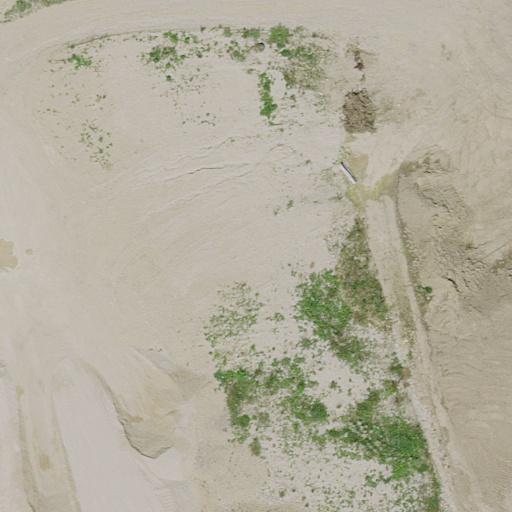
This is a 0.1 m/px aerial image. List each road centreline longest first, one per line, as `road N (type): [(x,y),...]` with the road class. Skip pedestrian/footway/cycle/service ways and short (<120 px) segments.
road 1 (track): [(400,511),(276,279),(210,0)]
road 2 (track): [(79,511),(43,411),(73,347),(358,432)]
road 3 (track): [(73,347),(83,23),(64,0)]
